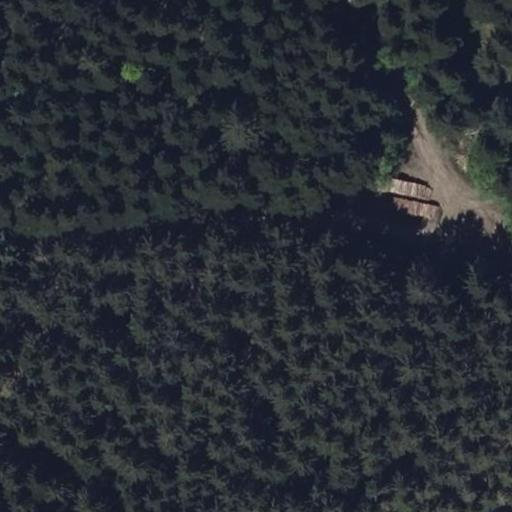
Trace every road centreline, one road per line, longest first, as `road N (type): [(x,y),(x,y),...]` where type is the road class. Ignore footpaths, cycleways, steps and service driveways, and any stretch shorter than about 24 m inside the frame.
road 1 (track): [(0,233),(413,224),(511,261)]
road 2 (track): [(510,259),(410,110),(321,0)]
